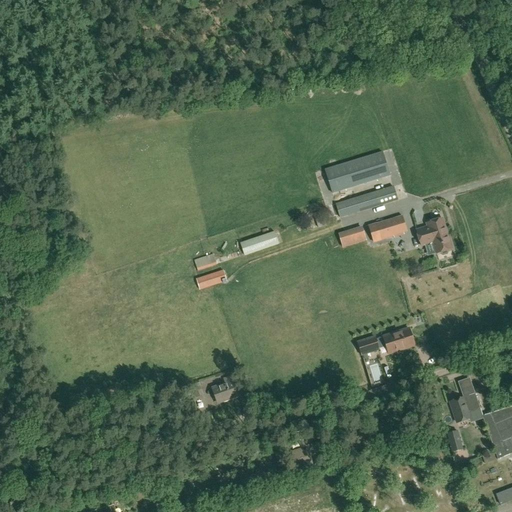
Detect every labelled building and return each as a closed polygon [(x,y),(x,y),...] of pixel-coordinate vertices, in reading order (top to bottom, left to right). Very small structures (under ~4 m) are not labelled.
[(388,172),(383,153),(326,170),(331,190),(388,172)] [(340,218),(398,200),(393,187),(336,205),(340,218)] [(374,243),(404,234),(407,232),(402,217),(369,227),(374,243)] [(446,253),(447,252),(447,251),(452,249),(448,236),(447,236),(442,219),(427,224),(428,227),(416,231),(421,246),(432,243),(436,254),(441,252),(441,253),(443,254),(446,253)] [(366,228),(342,233),(345,248),(369,243),(366,228)] [(245,257),(279,245),(275,232),(240,244),(245,257)] [(198,272),(217,266),(214,255),(194,261),(198,272)] [(200,291),(227,282),(224,271),(196,279),(200,291)] [(389,355),(415,346),(409,329),(383,338),(389,355)] [(362,355),(379,350),(375,338),(358,344),(362,355)] [(213,389),(218,404),(239,396),(232,377),(225,379),(226,384),(213,389)] [(458,383),(463,398),(475,394),(469,379),(458,383)] [(196,398),(204,396),(199,383),(192,385),(196,398)] [(457,424),(469,420),(471,419),(469,414),(481,410),(475,394),(463,398),(450,403),(457,424)] [(511,406),(483,416),(482,416),(482,418),(497,460),(511,453),(511,406)] [(469,414),(471,419),(471,421),(482,418),(482,416),(483,416),(481,410),(469,414)] [(393,435),(371,442),(367,431),(353,435),(355,442),(362,441),(364,448),(376,445),(377,449),(383,448),(382,443),(394,440),(393,435)] [(452,453),(463,450),(458,432),(447,435),(452,453)] [(297,456),(300,467),(306,465),(305,462),(311,460),(309,452),(297,456)] [(277,471),(267,475),(258,471),(255,480),(268,485),(280,481),(277,471)] [(500,505),(511,500),(511,490),(497,496),(500,505)]
